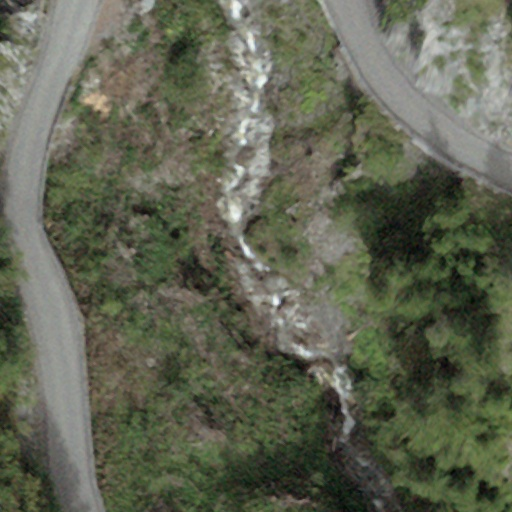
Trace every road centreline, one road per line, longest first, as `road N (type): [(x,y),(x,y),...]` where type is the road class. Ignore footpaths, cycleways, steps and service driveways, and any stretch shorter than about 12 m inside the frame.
road 1 (unclassified): [(70,0),(36,70),(17,166),(52,425),(73,511)]
road 2 (unclassified): [(511,172),(404,101),(348,0)]
